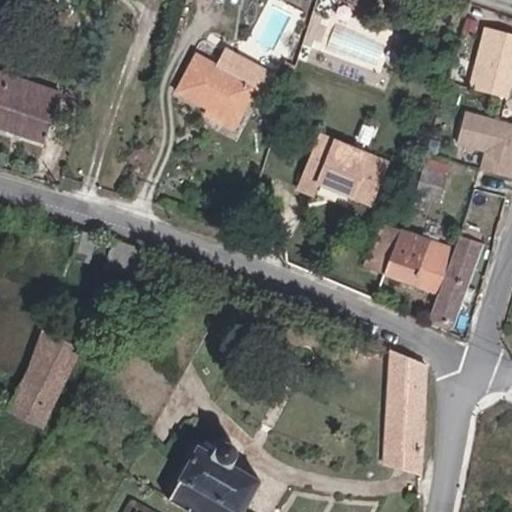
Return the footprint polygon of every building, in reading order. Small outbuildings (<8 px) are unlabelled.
[(351,0),(323,0),(322,4),(348,12),(351,0)] [(511,29),(479,25),(469,88),(511,93),(511,29)] [(184,65),(167,101),(197,116),(225,130),(243,95),(184,65)] [(0,139),(43,153),(58,103),(0,84),(0,139)] [(386,176),(322,148),(301,198),(319,206),(324,195),(370,214),(386,176)] [(494,170),(477,165),(468,195),(486,201),(494,170)] [(443,188),(420,182),(414,205),(436,212),(443,188)] [(103,243),(90,238),(79,267),(93,272),(103,243)] [(396,241),(393,252),(381,285),(435,303),(450,258),(396,241)] [(455,243),(450,258),(435,303),(427,326),(450,336),(478,252),(455,243)] [(363,279),(381,285),(393,252),(373,247),(363,279)] [(137,255),(119,249),(109,276),(141,288),(152,260),(137,255)] [(86,353),(47,331),(35,365),(12,410),(45,428),(86,353)] [(423,427),(424,377),(384,359),(383,477),(422,479),(422,464),(422,462),(423,428),(423,427)] [(201,458),(173,506),(183,511),(249,511),(262,492),(233,475),(235,468),(231,458),(224,453),(216,454),(208,462),(201,458)]
